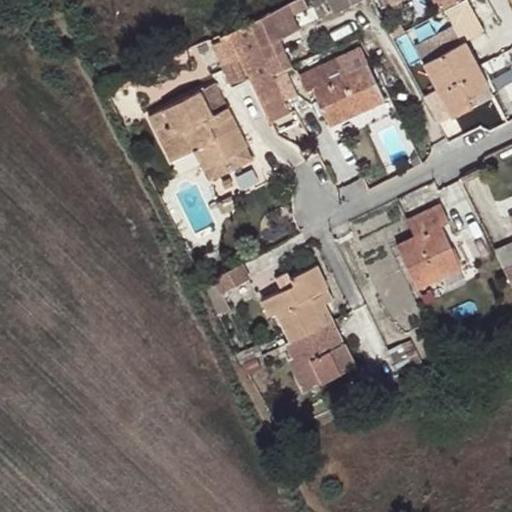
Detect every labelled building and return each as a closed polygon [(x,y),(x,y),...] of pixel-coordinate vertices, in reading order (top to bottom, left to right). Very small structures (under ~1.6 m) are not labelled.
[(325,0),(332,11),(354,0),(325,0)] [(458,14),(452,0),(436,8),(441,20),(445,18),(447,29),(456,28),(453,16),(458,14)] [(269,12),(248,21),(249,23),(271,72),(291,63),(269,12)] [(288,111),(271,72),(249,23),(219,36),(221,41),(211,46),(230,86),(248,78),(253,88),(267,121),(288,111)] [(436,88),(422,95),(435,121),(468,104),(465,95),(486,84),(464,42),(424,63),(436,88)] [(348,105),(352,113),(383,100),(366,62),(341,73),(334,58),(297,74),(304,91),(311,88),(324,116),(348,105)] [(234,96),(253,88),(248,78),(230,86),(234,96)] [(491,82),(486,84),(465,95),(468,104),(496,90),(491,82)] [(243,146),(214,85),(151,116),(170,157),(191,147),(202,167),(205,165),(209,175),(247,158),(241,147),(243,146)] [(328,124),(352,113),(348,105),(324,116),(328,124)] [(234,207),(230,197),(222,201),(223,205),(219,208),(221,213),(234,207)] [(434,227),(440,224),(448,222),(439,204),(406,219),(414,237),(397,245),(416,286),(460,266),(450,245),(444,247),(434,227)] [(450,245),(440,224),(434,227),(444,247),(450,245)] [(511,241),(493,250),(502,269),(511,265),(511,241)] [(248,278),(240,263),(214,277),(221,293),(248,278)] [(274,312),(287,341),(321,325),(307,296),(325,287),(314,265),(288,278),(291,284),(259,300),(267,315),(274,312)] [(214,277),(202,282),(217,314),(227,309),(221,293),(214,277)] [(321,325),(332,320),(326,307),(331,299),(325,287),(307,296),(321,325)] [(434,298),(431,292),(420,296),(422,303),(434,298)] [(342,342),(332,320),(321,325),(331,348),(343,343),(342,342)] [(287,341),(284,343),(291,356),(287,358),(302,389),(352,366),(343,343),(331,348),(321,325),(287,341)] [(387,350),(401,378),(423,368),(410,340),(387,350)]
